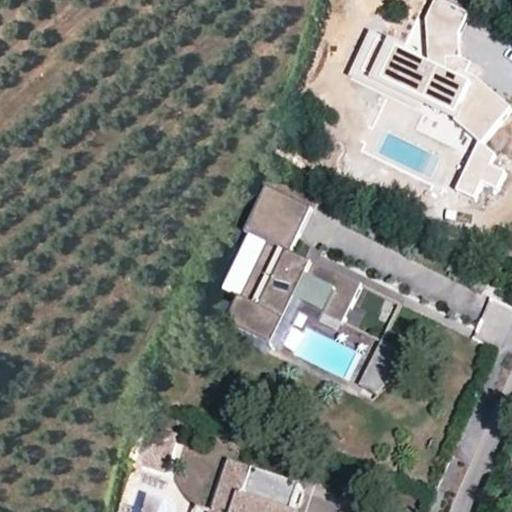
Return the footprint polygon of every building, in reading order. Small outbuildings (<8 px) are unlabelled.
[(398,70),(384,96),(407,108),(413,94),(425,93),(428,102),(458,117),(456,122),(484,146),(511,112),(511,109),(479,83),(463,74),(448,67),(448,62),(463,61),(462,50),(461,38),(431,40),(433,68),(398,70)] [(463,74),(463,61),(448,62),(448,67),(463,74)] [(484,185),(493,167),(477,160),(462,193),(477,200),(478,198),(466,192),(465,188),(470,178),(484,185)] [(508,174),(493,167),(484,185),(500,192),(508,174)] [(478,198),(484,185),(470,178),(465,188),(466,192),(478,198)] [(280,250),(253,306),(244,301),(230,329),(275,351),(288,325),(299,303),(308,307),(345,326),(364,287),(318,264),(317,267),(293,255),(316,210),(271,188),(247,234),(271,246),(280,250)] [(271,246),(244,301),(253,306),(280,250),(271,246)] [(297,330),(308,307),(299,303),(288,325),(297,330)] [(410,356),(385,343),(363,386),(380,396),(389,387),(404,366),(410,356)] [(179,437),(144,426),(132,461),(168,473),(179,437)] [(294,511),(302,486),(230,464),(215,511),(294,511)]
